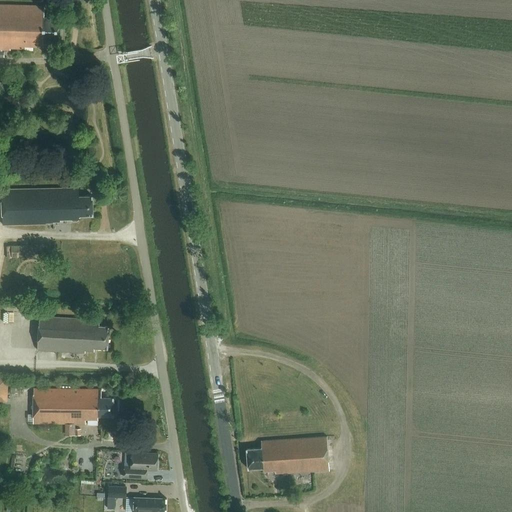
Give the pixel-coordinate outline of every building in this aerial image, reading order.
[(60,42),(61,17),(45,17),(45,6),(0,4),(0,50),(1,51),(1,50),(10,50),(10,48),(25,48),(25,46),(42,47),(43,42),(60,42)] [(78,216),(93,215),(92,196),(79,196),(78,187),(2,189),(3,224),(45,223),(45,222),(52,222),(52,221),(59,221),(59,219),(72,219),(73,221),(77,220),(78,219),(78,218),(78,216)] [(33,257),(33,245),(11,245),(12,257),(33,257)] [(103,273),(103,259),(64,259),(64,273),(103,273)] [(40,316),(38,350),(84,353),(85,350),(94,351),(94,347),(108,348),(109,326),(99,326),(99,320),(40,316)] [(0,400),(7,401),(8,378),(0,377),(0,400)] [(34,389),(34,424),(86,424),(86,420),(88,420),(88,425),(98,425),(98,420),(99,420),(99,416),(114,417),(114,398),(101,398),(101,389),(34,389)] [(282,473),(329,470),(327,436),(261,441),(261,448),(246,449),(248,469),(263,468),(263,471),(275,470),(275,473),(282,473)] [(157,470),(158,453),(132,452),(131,466),(125,466),(124,477),(147,478),(147,470),(157,470)] [(109,486),(108,508),(115,509),(115,497),(126,497),(127,487),(109,486)] [(133,511),(166,511),(167,498),(134,497),(133,511)] [(8,500),(7,509),(13,510),(19,510),(20,502),(14,501),(8,500)]
